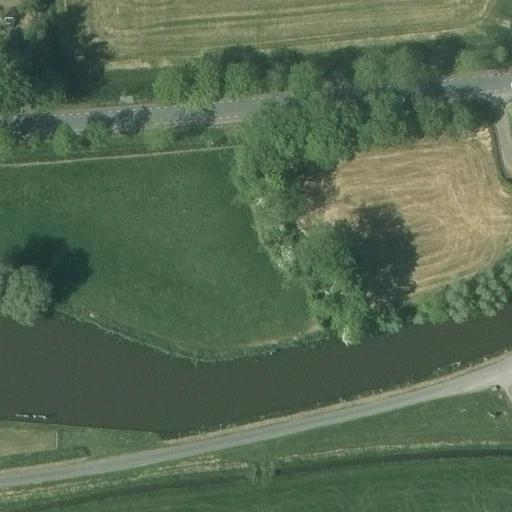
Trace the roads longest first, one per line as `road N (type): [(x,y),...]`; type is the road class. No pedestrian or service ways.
road 1 (unclassified): [(0,480),(294,428),(511,366)]
road 2 (secondary): [(0,126),(511,81)]
